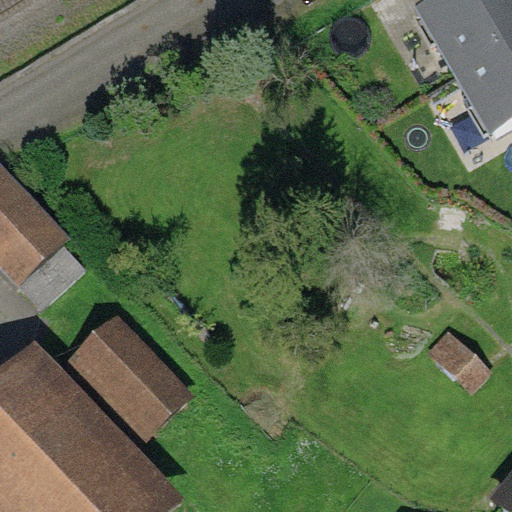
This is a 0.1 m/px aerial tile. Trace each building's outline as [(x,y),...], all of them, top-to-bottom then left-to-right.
[(511,129),(511,0),(453,0),(417,22),(490,143),(511,129)] [(86,275),(0,183),(0,264),(45,313),(86,275)] [(78,369),(149,443),(189,404),(119,331),(78,369)] [(490,378),(474,363),(457,381),(472,396),(490,378)] [(149,511),(24,380),(0,402),(0,504),(7,511),(149,511)] [(496,511),(511,511),(511,464),(483,502),(496,511)]
